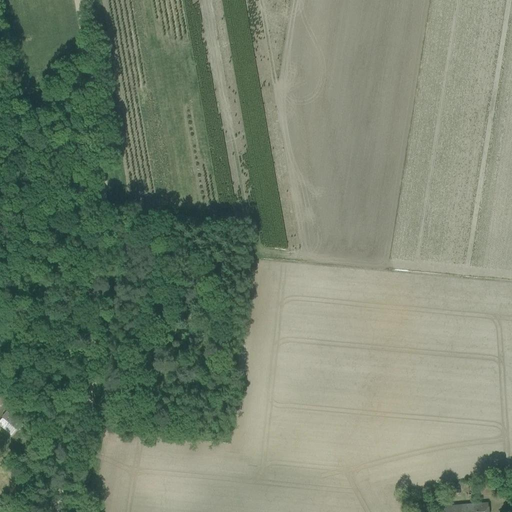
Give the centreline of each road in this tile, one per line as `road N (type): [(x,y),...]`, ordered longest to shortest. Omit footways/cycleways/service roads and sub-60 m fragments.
road 1 (track): [(104,168),(92,404),(56,511)]
road 2 (track): [(80,0),(104,168)]
road 3 (track): [(0,234),(104,168)]
